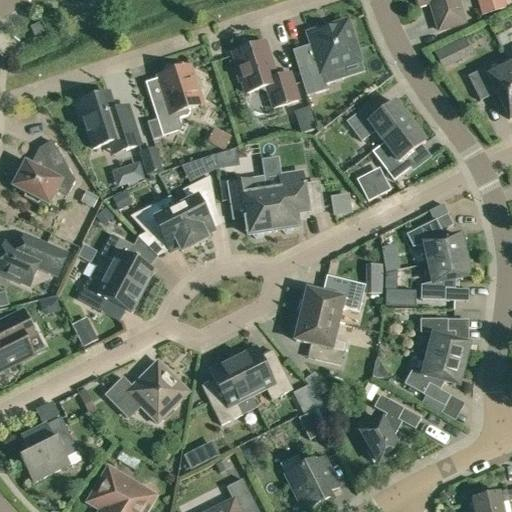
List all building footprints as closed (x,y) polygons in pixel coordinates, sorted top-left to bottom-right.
[(416,0),(419,7),(430,4),(439,32),(464,24),(456,0),(416,0)] [(333,27),(307,35),(317,65),(298,71),(307,98),(328,91),(326,86),(335,83),(331,71),(360,62),(352,37),(354,34),(351,25),(348,24),(348,22),(346,22),(344,21),(334,24),(333,27)] [(30,28),(34,38),(44,34),(40,24),(30,28)] [(242,51),(233,54),(237,69),(235,72),(237,81),(242,83),(246,94),(262,89),(268,92),(273,110),(298,102),(289,75),(275,79),(264,44),(255,47),(252,45),(247,45),(243,48),(242,51)] [(448,47),(435,54),(442,68),(455,61),(448,47)] [(511,70),(510,66),(489,77),(485,69),(468,78),(480,102),(496,94),(509,121),(511,119),(511,70)] [(150,101),(159,127),(187,118),(189,114),(188,110),(202,106),(198,93),(200,92),(202,89),(198,80),(196,78),(193,79),(190,68),(158,78),(163,94),(161,98),(150,101)] [(128,108),(114,113),(108,95),(74,105),(80,123),(83,121),(93,150),(122,141),(125,152),(140,147),(128,108)] [(383,144),(410,123),(395,103),(376,118),(367,107),(346,123),(361,143),(375,133),(383,144)] [(309,111),(295,116),(301,135),(315,131),(309,111)] [(406,158),(425,143),(410,123),(383,144),(391,155),(380,163),(394,182),(413,167),(406,158)] [(75,182),(52,143),(39,150),(46,161),(40,172),(25,164),(13,188),(25,195),(23,199),(38,206),(40,202),(49,207),(57,191),(67,197),(75,182)] [(425,156),(432,169),(451,158),(444,145),(425,156)] [(140,155),(147,175),(161,171),(154,150),(140,155)] [(215,156),(202,160),(208,174),(217,169),(215,156)] [(367,203),(389,192),(378,170),(356,181),(367,203)] [(266,193),(272,233),(282,232),(285,235),(293,234),(294,230),(298,229),(296,216),(322,212),(318,186),(304,188),(302,174),(279,177),(281,191),(266,193)] [(175,209),(194,247),(207,240),(205,237),(214,232),(204,212),(215,207),(209,178),(182,192),(188,202),(175,209)] [(272,233),(266,193),(266,194),(264,180),(229,185),(233,213),(245,211),(249,237),(253,236),(255,240),(263,238),(264,235),(272,233)] [(194,247),(175,209),(170,198),(130,218),(150,240),(161,234),(171,254),(180,249),(182,253),(194,247)] [(351,216),(349,202),(330,204),(332,219),(351,216)] [(429,265),(464,258),(460,238),(446,241),(442,232),(453,227),(447,215),(406,236),(413,249),(425,247),(429,265)] [(108,274),(142,292),(153,271),(128,258),(133,247),(112,236),(101,256),(114,263),(108,274)] [(67,255),(24,237),(19,250),(5,244),(3,247),(0,248),(0,275),(29,288),(37,269),(57,278),(67,255)] [(77,257),(90,264),(96,252),(83,246),(77,257)] [(464,258),(429,265),(433,284),(421,287),(420,301),(468,303),(469,291),(455,291),(455,281),(469,278),(464,258)] [(142,292),(108,274),(95,268),(78,301),(99,312),(105,300),(131,314),(142,292)] [(301,303),(297,316),(337,325),(340,313),(345,310),(359,314),(365,287),(334,279),(330,297),(307,291),(301,303)] [(387,292),(386,308),(402,309),(403,292),(387,292)] [(26,341),(35,337),(24,314),(14,316),(0,323),(0,372),(33,356),(26,341)] [(294,335),(295,342),(318,348),(315,361),(340,367),(346,344),(337,342),(334,338),(337,325),(297,316),(296,319),(294,335)] [(428,357),(463,366),(468,347),(455,343),(455,335),(462,335),(462,321),(420,321),(420,334),(435,334),(434,338),(433,337),(428,357)] [(233,361),(251,398),(266,390),(271,402),(293,391),(281,367),(268,374),(256,350),(233,361)] [(463,366),(428,357),(423,376),(411,373),(404,386),(444,408),(450,397),(440,391),(445,383),(458,386),(463,366)] [(236,405),(251,398),(233,361),(209,373),(221,397),(209,403),(221,427),(242,416),(236,405)] [(140,408),(157,426),(189,394),(157,363),(132,389),(124,380),(107,397),(128,419),(140,408)] [(312,410),(323,404),(319,400),(316,397),(298,406),(302,415),(312,410)] [(392,440),(402,423),(398,421),(404,410),(380,397),(373,409),(386,416),(382,423),(382,422),(361,434),(370,449),(366,452),(373,464),(377,462),(379,464),(399,452),(392,440)] [(315,411),(299,419),(310,441),(326,433),(315,411)] [(78,453),(61,419),(47,426),(46,425),(21,438),(29,454),(20,458),(33,485),(70,466),(67,459),(78,453)] [(184,460),(191,474),(202,468),(195,455),(184,460)] [(328,494),(339,489),(324,459),(313,464),(312,462),(285,476),(303,511),(306,511),(331,500),(328,494)] [(93,498),(100,503),(102,503),(104,503),(105,509),(104,510),(103,511),(102,511),(144,511),(148,507),(149,504),(150,501),(149,497),(147,495),(108,472),(93,498)] [(257,511),(242,481),(226,489),(233,502),(211,511),(257,511)] [(473,511),(502,511),(499,494),(471,500),(473,511)]
